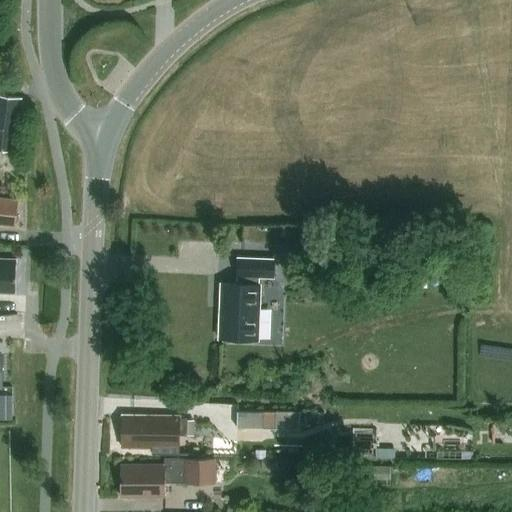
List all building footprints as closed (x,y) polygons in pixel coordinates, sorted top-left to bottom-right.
[(0,148),(16,151),(24,96),(1,92),(0,102),(0,148)] [(0,222),(17,224),(20,200),(0,198),(0,222)] [(0,288),(16,289),(17,256),(0,255),(0,288)] [(222,283),(220,338),(259,339),(261,284),(260,284),(260,276),(274,277),(275,259),(239,257),(238,275),(238,283),(222,283)] [(263,428),(264,412),(239,412),(238,428),(263,428)] [(277,413),(277,429),(301,429),(301,413),(277,413)] [(182,415),(122,414),(121,446),(152,446),(152,452),(179,452),(179,427),(189,427),(189,418),(182,418),(182,415)] [(255,449),(255,458),(262,458),(266,458),(266,449),(255,449)] [(165,464),(122,464),(122,496),(166,496),(166,482),(215,482),(215,457),(165,457),(165,464)] [(297,460),(278,460),(278,462),(278,470),(279,478),(298,477),(297,460)]
